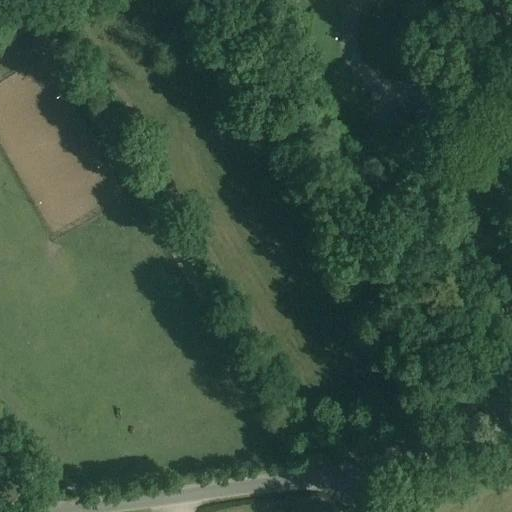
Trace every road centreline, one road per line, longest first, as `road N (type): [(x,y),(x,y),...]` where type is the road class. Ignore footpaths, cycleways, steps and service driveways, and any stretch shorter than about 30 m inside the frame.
road 1 (unknown): [(373,0),(363,12),(363,37),(378,90),(349,185),(385,278),(474,434)]
road 2 (unclassified): [(360,471),(57,511)]
road 3 (unclassified): [(360,471),(511,420)]
